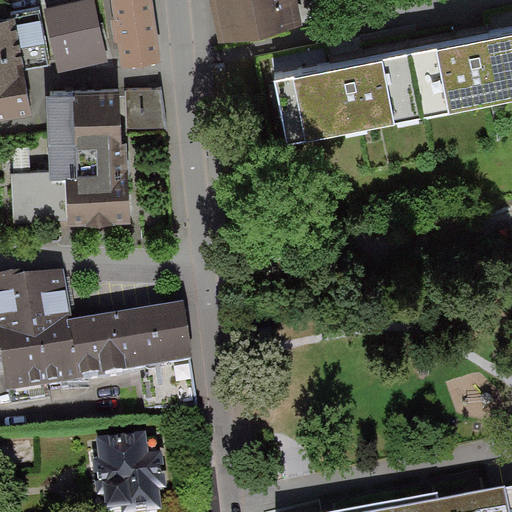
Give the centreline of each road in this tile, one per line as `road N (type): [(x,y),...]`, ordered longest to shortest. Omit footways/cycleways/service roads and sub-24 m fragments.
road 1 (residential): [(511,445),(228,501)]
road 2 (residential): [(179,0),(209,269)]
road 3 (residential): [(209,269),(228,501)]
road 4 (residential): [(0,257),(209,269)]
